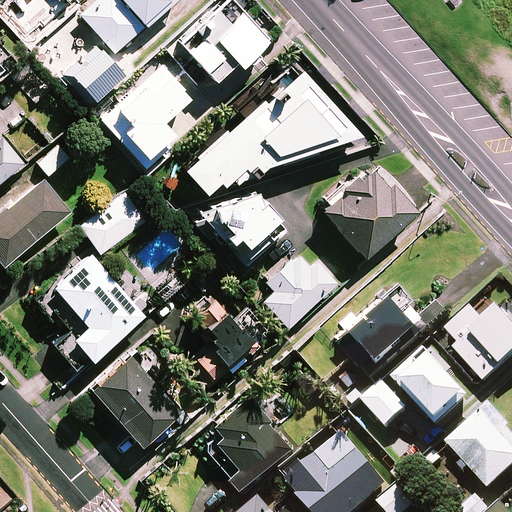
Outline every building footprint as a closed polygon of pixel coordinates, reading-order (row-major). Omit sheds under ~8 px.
[(0,0),(27,29),(57,0),(0,0)] [(167,0),(91,0),(78,12),(113,50),(167,0)] [(264,36),(230,0),(215,0),(176,36),(213,76),(234,57),(238,61),(264,36)] [(0,64),(11,54),(0,42),(0,64)] [(123,72),(98,43),(69,68),(94,97),(123,72)] [(161,115),(187,92),(159,62),(100,117),(145,165),(167,144),(162,139),(173,128),(161,115)] [(246,169),(253,170),(350,141),(346,137),(356,128),(343,114),(310,77),(310,78),(298,65),(281,81),(277,77),(181,163),(203,187),(216,176),(221,182),(233,171),(238,176),(246,169)] [(0,136),(0,176),(21,159),(2,135),(0,136)] [(68,156),(59,144),(37,162),(47,173),(68,156)] [(386,182),(369,162),(319,205),(360,252),(414,206),(390,178),(386,182)] [(68,208),(42,176),(0,209),(0,259),(1,262),(68,208)] [(285,224),(250,183),(213,198),(199,210),(242,260),(285,224)] [(135,216),(122,197),(101,211),(114,230),(135,216)] [(308,265),(294,250),(263,278),(272,287),(261,297),(285,324),(334,280),(315,259),(308,265)] [(142,312),(90,252),(36,298),(52,317),(58,313),(70,327),(54,341),(77,368),(142,312)] [(222,274),(212,260),(191,276),(201,289),(222,274)] [(163,300),(184,280),(173,269),(152,288),(163,300)] [(406,316),(382,289),(329,336),(370,382),(447,314),(430,295),(406,316)] [(222,373),(216,366),(222,360),(228,366),(256,341),(211,291),(187,313),(210,339),(194,354),(210,371),(193,386),(203,396),(204,395),(209,400),(218,392),(210,384),(222,373)] [(446,330),(448,331),(436,342),(476,386),(482,380),(485,383),(511,357),(511,325),(498,309),(484,322),(471,308),(446,330)] [(466,396),(450,379),(457,372),(432,347),(425,353),(396,379),(438,423),(466,396)] [(177,407),(129,352),(91,385),(139,440),(177,407)] [(321,386),(305,368),(292,380),(309,397),(321,386)] [(407,409),(383,382),(363,400),(387,427),(407,409)] [(222,433),(205,447),(225,471),(223,474),(242,497),(295,454),(247,395),(213,423),(222,433)] [(463,460),(457,465),(465,474),(471,469),(489,489),(511,468),(511,432),(490,407),(448,444),(463,460)] [(355,511),(387,486),(351,444),(327,464),(320,457),(288,483),(312,511),(355,511)] [(405,511),(422,498),(406,478),(378,501),(387,511),(405,511)] [(484,511),(488,509),(475,495),(456,511),(484,511)] [(270,511),(259,499),(244,511),(270,511)]
